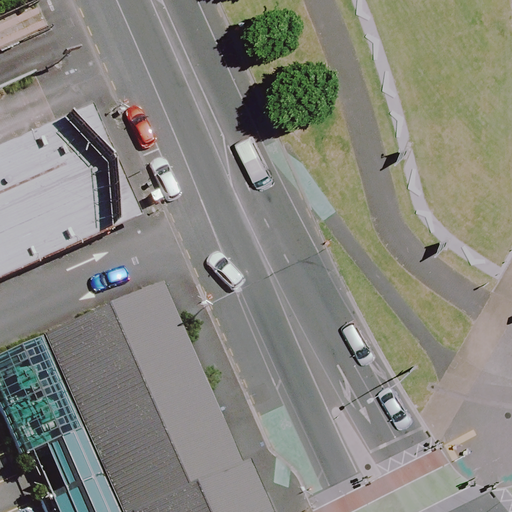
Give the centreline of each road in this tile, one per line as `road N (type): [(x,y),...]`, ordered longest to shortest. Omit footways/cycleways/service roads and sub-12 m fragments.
road 1 (secondary): [(309,346),(155,0)]
road 2 (secondary): [(309,346),(369,392),(439,511)]
road 3 (secondary): [(356,511),(313,419),(309,346)]
